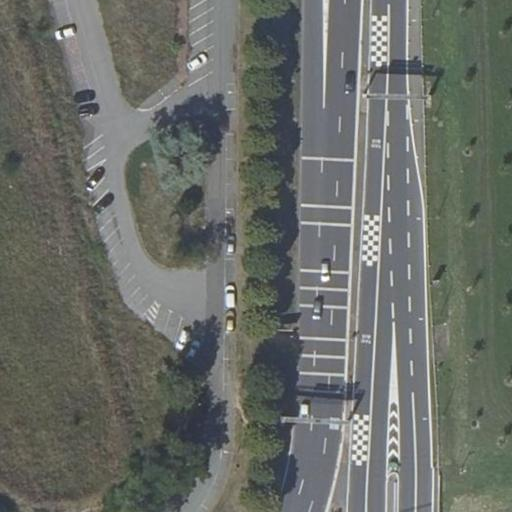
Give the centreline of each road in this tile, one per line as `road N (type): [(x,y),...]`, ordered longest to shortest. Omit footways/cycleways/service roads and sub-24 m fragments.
road 1 (primary): [(327,182),(320,421),(299,511)]
road 2 (primary): [(388,0),(379,258)]
road 3 (primary): [(379,258),(365,511)]
road 4 (primary): [(379,258),(409,308),(415,476)]
road 5 (trunk): [(344,0),(338,134),(327,182)]
road 6 (unclassified): [(313,0),(314,107),(327,182)]
